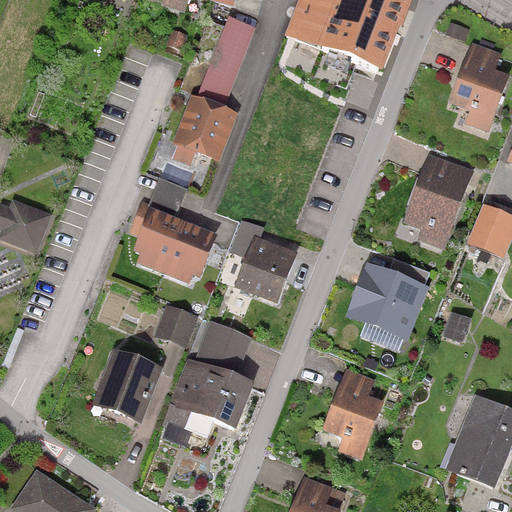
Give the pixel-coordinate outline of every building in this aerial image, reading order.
[(189,0),(144,0),(164,6),(161,14),(183,21),(189,1),(189,0)] [(189,0),(189,1),(234,15),(238,0),(189,0)] [(380,66),(404,0),(314,0),(301,37),(380,66)] [(227,23),(197,105),(224,115),(255,33),(227,23)] [(489,126),(506,80),(490,74),(495,60),(474,52),(455,102),(477,110),(473,120),(489,126)] [(197,105),(190,102),(171,151),(218,169),(237,119),(224,115),(197,105)] [(469,176),(431,161),(409,219),(448,234),(469,176)] [(10,207),(1,204),(0,207),(0,233),(0,234),(0,241),(36,254),(50,215),(12,202),(10,207)] [(211,239),(152,215),(137,252),(197,276),(211,239)] [(294,256),(257,241),(239,287),(276,301),(294,256)] [(424,291),(369,270),(351,316),(406,338),(424,291)] [(198,313),(166,303),(156,336),(189,345),(198,313)] [(473,319),(451,311),(442,335),(464,344),(473,319)] [(152,368),(114,354),(97,403),(135,416),(152,368)] [(249,386),(189,363),(173,405),(233,427),(249,386)] [(362,454),(381,406),(363,399),(368,385),(349,378),(330,428),(352,436),(348,448),(362,454)] [(511,439),(511,414),(477,400),(449,469),(493,487),(511,439)] [(91,511),(92,511),(37,475),(13,510),(16,511),(91,511)] [(327,511),(298,502),(294,511),(327,511)]
